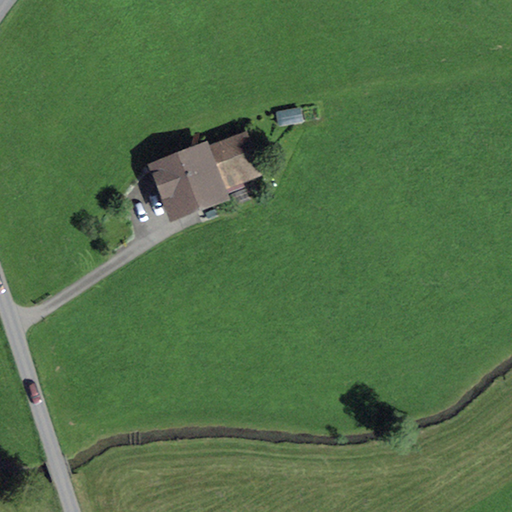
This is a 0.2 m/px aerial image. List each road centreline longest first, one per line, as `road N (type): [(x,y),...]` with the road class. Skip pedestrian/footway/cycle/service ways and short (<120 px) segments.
road 1 (unclassified): [(0,291),(72,511)]
road 2 (track): [(9,320),(35,314),(193,218)]
